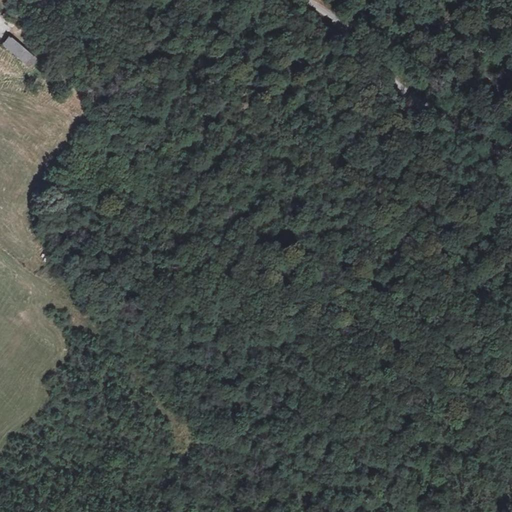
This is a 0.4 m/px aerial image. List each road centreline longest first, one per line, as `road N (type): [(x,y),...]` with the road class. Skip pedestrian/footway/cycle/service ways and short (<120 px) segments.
road 1 (unclassified): [(306,0),(396,79),(511,160)]
road 2 (track): [(511,119),(425,0)]
